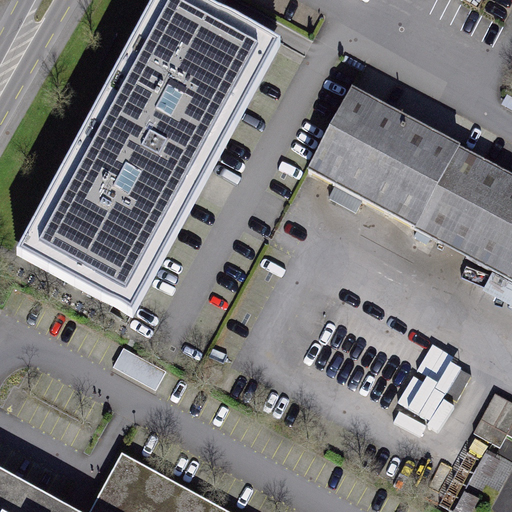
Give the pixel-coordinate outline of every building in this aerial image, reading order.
[(272,28),(214,0),(156,0),(28,259),(132,310),(272,28)] [(463,0),(397,0),(448,28),(463,0)] [(511,175),(352,89),(308,170),(511,279),(511,175)] [(123,345),(114,364),(157,386),(166,366),(123,345)] [(511,380),(505,377),(489,414),(511,424),(511,380)] [(77,496),(0,454),(0,511),(234,511),(106,442),(77,496)]
